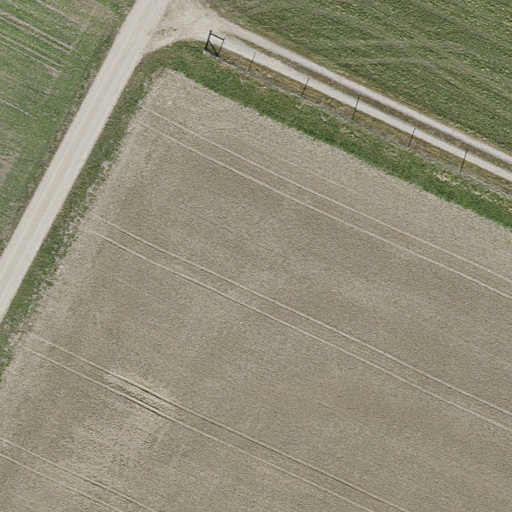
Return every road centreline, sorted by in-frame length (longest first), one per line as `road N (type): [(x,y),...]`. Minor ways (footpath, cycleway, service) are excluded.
road 1 (track): [(155,0),(511,171)]
road 2 (track): [(0,297),(156,0)]
